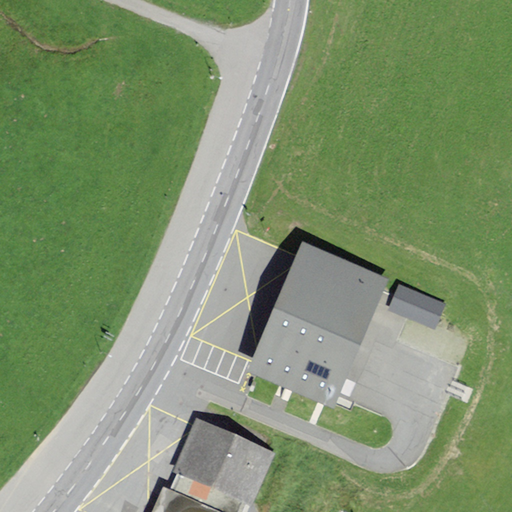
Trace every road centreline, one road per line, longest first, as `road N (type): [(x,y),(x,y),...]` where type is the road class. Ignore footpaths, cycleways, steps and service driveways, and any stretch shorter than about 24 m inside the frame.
road 1 (primary): [(53,511),(125,411),(190,288),(277,66),(290,0)]
road 2 (track): [(122,0),(277,66)]
